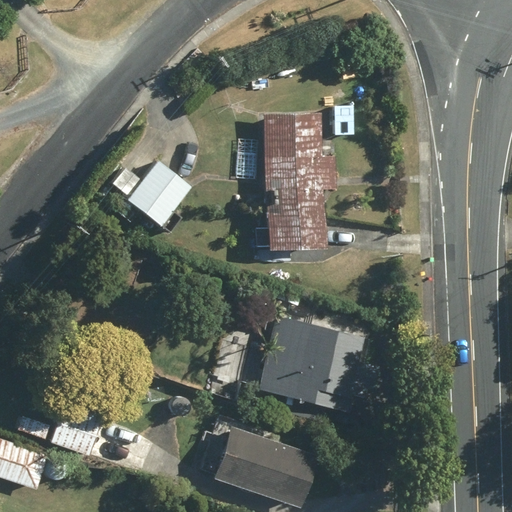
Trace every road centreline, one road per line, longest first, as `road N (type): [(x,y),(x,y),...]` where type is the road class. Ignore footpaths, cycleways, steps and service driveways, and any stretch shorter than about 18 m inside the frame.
road 1 (tertiary): [(485,54),(467,154),(475,511)]
road 2 (unclassified): [(209,0),(115,93),(0,230)]
